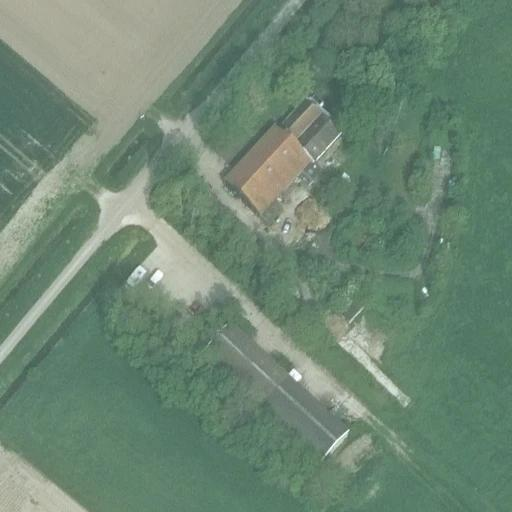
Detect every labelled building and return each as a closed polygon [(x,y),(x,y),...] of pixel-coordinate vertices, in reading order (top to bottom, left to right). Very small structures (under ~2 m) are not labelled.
[(313,166),(341,135),(306,103),(278,133),(275,130),(223,186),(259,219),(268,227),(282,212),(273,204),(301,174),(311,182),(320,172),(313,166)] [(197,210),(275,282),(289,294),(297,286),(293,278),(284,271),(286,268),(209,197),(211,195),(192,177),(180,190),(199,208),(197,210)] [(368,227),(347,250),(364,265),(385,241),(368,227)] [(351,294),(334,312),(349,325),(365,307),(351,294)] [(345,434),(230,328),(196,364),(311,471),(345,434)]
